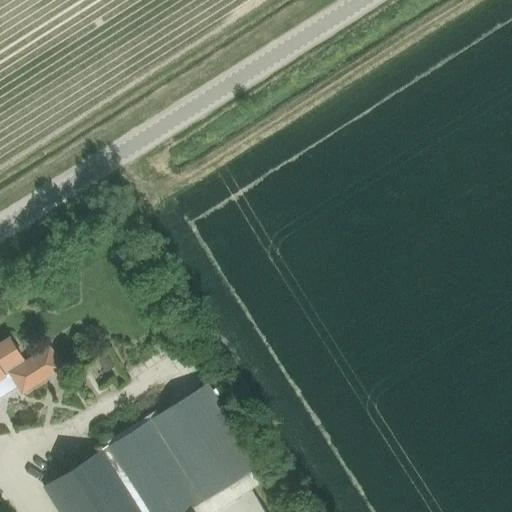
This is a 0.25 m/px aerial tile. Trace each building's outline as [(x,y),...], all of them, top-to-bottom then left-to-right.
[(0,380),(10,374),(22,394),(63,368),(50,347),(24,363),(22,360),(23,359),(10,338),(0,344),(0,380)] [(221,376),(212,382),(218,391),(226,385),(221,376)] [(253,471),(261,466),(209,384),(45,488),(59,511),(186,511),(237,480),(242,489),(258,479),(253,471)] [(218,511),(253,490),(249,484),(242,489),(237,480),(186,511),(218,511)] [(266,511),(253,490),(218,511),(266,511)]
